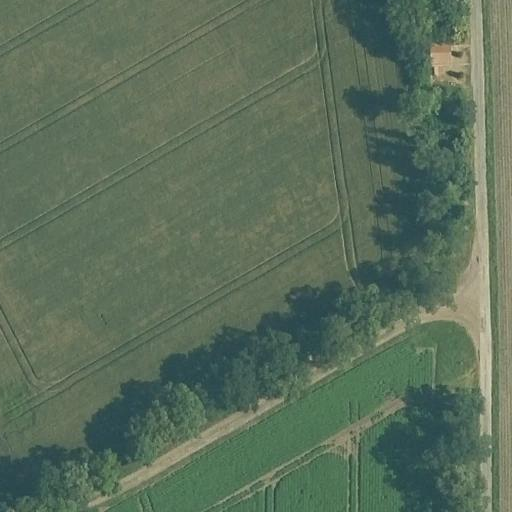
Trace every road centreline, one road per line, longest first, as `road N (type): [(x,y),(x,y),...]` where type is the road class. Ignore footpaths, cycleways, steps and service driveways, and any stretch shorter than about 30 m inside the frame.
road 1 (unclassified): [(482,511),(472,0)]
road 2 (track): [(73,511),(478,297)]
